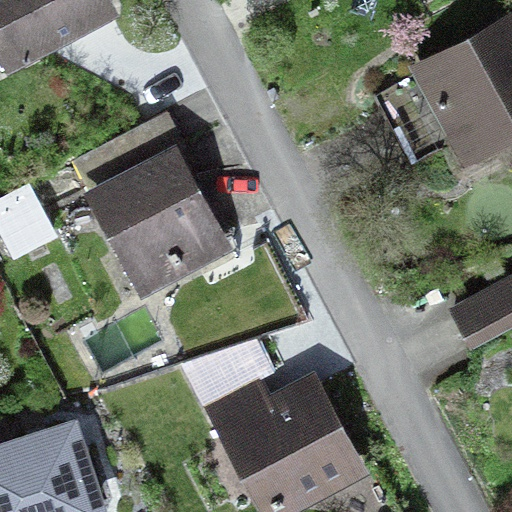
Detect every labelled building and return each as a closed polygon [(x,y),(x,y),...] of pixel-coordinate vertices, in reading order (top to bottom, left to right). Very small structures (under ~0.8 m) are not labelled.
[(0,0),(0,67),(7,80),(117,21),(105,0),(0,0)] [(511,131),(511,48),(500,25),(420,68),(437,98),(432,101),(454,142),(478,129),(487,145),(511,131)] [(119,163),(108,143),(72,162),(83,182),(119,163)] [(138,303),(232,253),(176,149),(83,200),(138,303)] [(253,511),(303,511),(367,478),(312,375),(210,430),(253,511)] [(103,511),(74,425),(0,449),(0,511),(103,511)]
